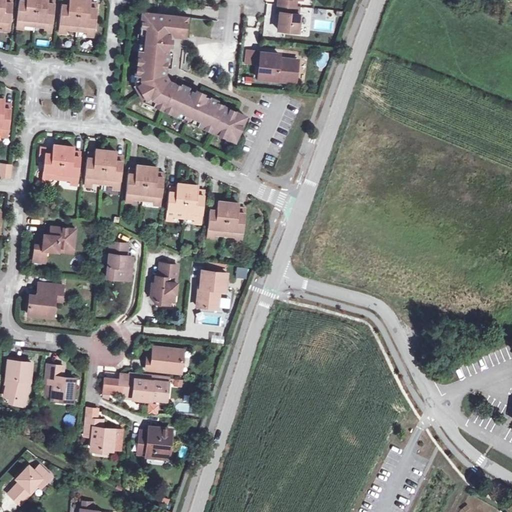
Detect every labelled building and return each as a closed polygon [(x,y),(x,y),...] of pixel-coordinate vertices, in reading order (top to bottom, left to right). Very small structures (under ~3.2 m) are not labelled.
[(12,2),(5,1),(5,0),(0,0),(0,24),(1,25),(1,28),(9,29),(12,2)] [(34,25),(36,0),(25,0),(26,1),(21,0),(18,0),(16,26),(24,27),(24,24),(34,25)] [(54,3),(48,3),(48,0),(36,0),(34,25),(44,26),(44,29),(52,30),(54,3)] [(77,29),(79,0),(68,0),(68,5),(61,4),(58,31),(66,32),(66,28),(77,29)] [(97,8),(90,7),(91,2),(90,0),(79,0),(77,29),(86,30),(86,34),(94,35),(97,8)] [(295,5),(277,3),(277,12),(279,12),(278,29),(298,31),(299,14),(294,13),(295,5)] [(169,33),(180,34),(182,16),(146,13),(146,21),(142,20),(142,27),(141,27),(140,34),(143,34),(142,43),(139,43),(138,50),(140,50),(137,72),(135,72),(134,84),(139,85),(146,97),(144,101),(155,106),(155,105),(176,114),(176,115),(182,118),(183,115),(192,119),(190,122),(197,125),(198,124),(210,129),(210,130),(216,133),(217,132),(234,140),(240,125),(231,121),(235,112),(201,97),(201,95),(200,93),(198,92),(196,92),(194,93),(193,95),(181,89),(182,87),(174,83),(173,86),(166,82),(166,77),(162,74),(163,67),(165,67),(166,58),(164,58),(165,45),(170,42),(168,37),(169,33)] [(297,60),(278,57),(279,53),(260,51),(258,77),(294,82),(297,60)] [(10,109),(3,108),(4,103),(4,98),(0,97),(0,134),(8,135),(10,109)] [(231,121),(240,125),(244,116),(235,112),(231,121)] [(511,170),(355,113),(291,264),(395,304),(433,361),(511,323),(511,170)] [(52,148),(52,154),(44,153),(45,148),(39,147),(39,157),(44,158),(41,179),(49,180),(50,176),(59,177),(63,145),(52,144),(52,148)] [(80,156),(73,156),(74,151),(74,146),(63,145),(59,177),(70,179),(69,182),(77,183),(80,156)] [(102,182),(105,149),(95,148),(95,153),(94,158),(87,157),(84,184),(92,184),(92,181),(102,182)] [(122,160),(115,160),(116,155),(116,151),(105,149),(102,182),(112,183),(112,186),(119,187),(122,160)] [(15,165),(0,163),(0,177),(13,178),(15,165)] [(143,198),(146,166),(136,165),(135,169),(135,174),(128,173),(125,200),(133,201),(133,197),(143,198)] [(163,177),(156,176),(156,171),(157,167),(146,166),(143,198),(153,199),(153,203),(161,204),(163,177)] [(173,215),(183,216),(187,184),(176,183),(176,188),(175,193),(168,192),(165,218),(173,219),(173,215)] [(197,185),(187,184),(183,216),(192,217),(192,221),(200,221),(203,196),(196,195),(196,190),(197,185)] [(214,232),(225,234),(228,203),(217,201),(217,205),(217,210),(208,210),(205,235),(213,236),(214,232)] [(241,238),(244,213),(237,213),(237,208),(238,204),(228,203),(225,234),(233,234),(233,238),(241,238)] [(57,245),(73,246),(76,228),(55,227),(54,234),(50,234),(44,233),(43,244),(35,244),(33,260),(44,261),(46,249),(56,250),(57,245)] [(107,277),(126,279),(128,262),(129,257),(126,256),(127,244),(110,242),(107,277)] [(170,302),(170,300),(171,291),(175,292),(176,281),(174,281),(177,263),(159,262),(158,275),(155,275),(153,286),(150,286),(149,295),(154,301),(170,302)] [(236,266),(235,277),(246,279),(248,268),(236,266)] [(226,272),(206,271),(206,280),(201,279),(200,287),(198,286),(196,305),(217,307),(219,289),(220,289),(221,279),(226,279),(226,272)] [(27,313),(48,315),(49,304),(54,304),(55,299),(61,300),(63,285),(40,282),(39,295),(29,294),(27,313)] [(150,360),(144,359),(143,368),(162,370),(166,366),(179,367),(181,349),(151,345),(151,352),(150,360)] [(22,361),(8,360),(5,382),(7,383),(4,395),(13,397),(20,399),(22,391),(27,392),(29,380),(31,362),(22,361)] [(62,376),(63,365),(47,364),(45,382),(53,383),(51,396),(72,398),(74,377),(62,376)] [(102,392),(120,393),(121,380),(129,381),(130,372),(120,371),(119,380),(103,378),(102,392)] [(163,376),(135,373),(134,381),(129,381),(121,380),(120,393),(122,394),(122,397),(133,398),(133,396),(166,400),(168,381),(163,381),(163,376)] [(23,405),(27,392),(22,391),(20,399),(13,397),(12,402),(23,405)] [(85,418),(95,419),(96,408),(87,407),(85,418)] [(85,418),(84,427),(84,435),(91,436),(90,447),(111,450),(112,437),(121,438),(121,431),(113,431),(101,429),(94,428),(95,419),(85,418)] [(149,433),(141,432),(138,452),(147,453),(146,455),(164,457),(166,440),(169,440),(170,430),(149,428),(149,433)] [(121,438),(112,437),(111,448),(119,449),(121,438)] [(35,483),(38,480),(43,484),(50,476),(39,465),(33,470),(28,465),(16,477),(19,481),(8,493),(19,503),(31,492),(29,490),(35,483)] [(98,511),(99,510),(93,510),(93,502),(83,501),(82,509),(80,509),(80,511),(98,511)]
